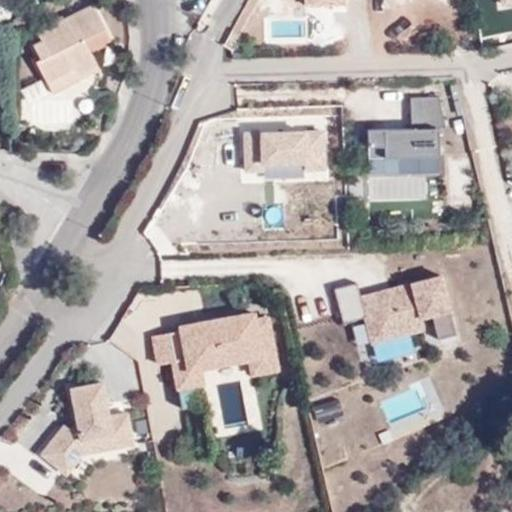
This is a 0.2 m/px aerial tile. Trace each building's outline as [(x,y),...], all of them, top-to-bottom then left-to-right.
[(36,61),(48,85),(75,71),(77,74),(97,64),(90,49),(110,39),(93,4),(39,32),(42,40),(33,45),(40,57),(36,61)] [(75,71),(48,85),(53,93),(100,69),(97,64),(77,74),(75,71)] [(438,95),(408,95),(411,125),(366,127),(369,157),(445,153),(438,95)] [(321,130),(243,133),(243,169),(264,169),(264,160),(302,159),(303,167),(323,167),(321,130)] [(355,282),(333,288),(342,321),(362,316),(369,340),(423,330),(420,317),(452,308),(440,273),(359,296),(355,282)] [(177,328),(149,334),(153,362),(169,359),(175,389),(204,383),(201,368),(246,360),(250,375),(279,369),(268,314),(255,316),(254,309),(175,323),(177,328)] [(62,422),(36,451),(66,473),(85,453),(137,445),(129,410),(111,414),(104,378),(68,385),(73,421),(62,422)]
